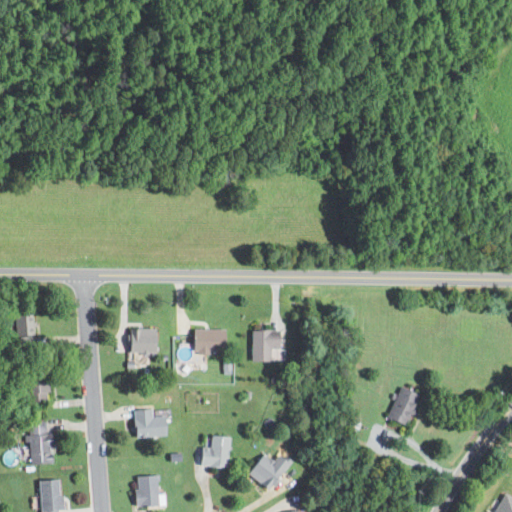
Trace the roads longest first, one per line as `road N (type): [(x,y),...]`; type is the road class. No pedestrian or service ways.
road 1 (tertiary): [(0,276),(511,277)]
road 2 (residential): [(100,511),(86,274)]
road 3 (tertiary): [(438,511),(511,413)]
